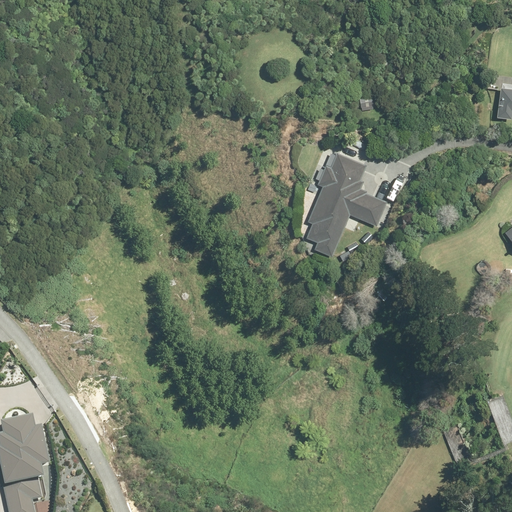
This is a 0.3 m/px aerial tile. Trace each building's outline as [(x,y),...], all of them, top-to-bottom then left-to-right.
[(511,89),(500,88),(496,118),(511,120),(511,114),(511,89)] [(373,97),(360,99),(362,111),(375,109),(373,97)] [(376,227),(387,203),(365,194),(366,192),(360,189),(363,182),(359,181),(366,165),(337,153),(331,167),(326,165),(317,185),(322,187),(307,222),(311,224),(306,238),(317,243),(314,250),(332,257),(350,215),(376,227)] [(511,416),(502,391),(486,398),(504,445),(511,441),(511,416)] [(0,425),(2,433),(0,433),(0,470),(3,485),(8,511),(34,511),(32,500),(42,498),(38,477),(43,476),(40,464),(49,462),(39,413),(0,420),(0,425)] [(471,456),(458,424),(444,430),(457,462),(471,456)]
